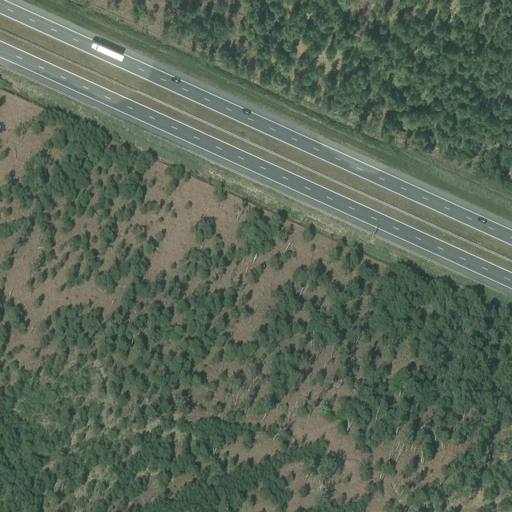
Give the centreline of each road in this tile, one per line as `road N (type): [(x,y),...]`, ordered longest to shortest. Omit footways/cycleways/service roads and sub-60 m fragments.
road 1 (motorway): [(0,46),(511,279)]
road 2 (motorway): [(511,234),(0,3)]
